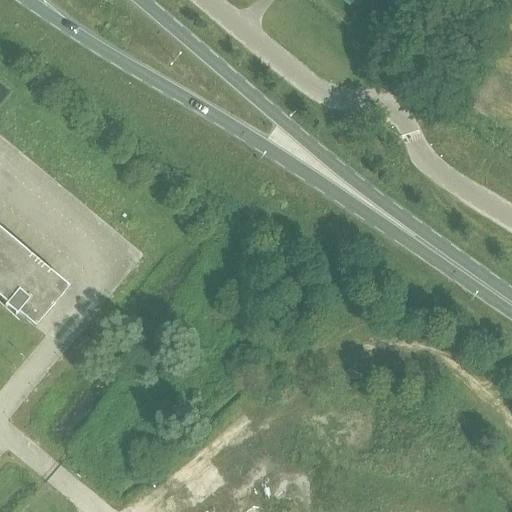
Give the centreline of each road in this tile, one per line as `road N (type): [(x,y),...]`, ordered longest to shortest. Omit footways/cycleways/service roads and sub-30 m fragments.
road 1 (primary): [(29,0),(415,240)]
road 2 (primary): [(415,240),(131,0)]
road 3 (unclassified): [(208,0),(313,85),(394,109)]
road 4 (unclassified): [(394,109),(425,161),(511,219)]
road 5 (unclassified): [(394,109),(457,0)]
